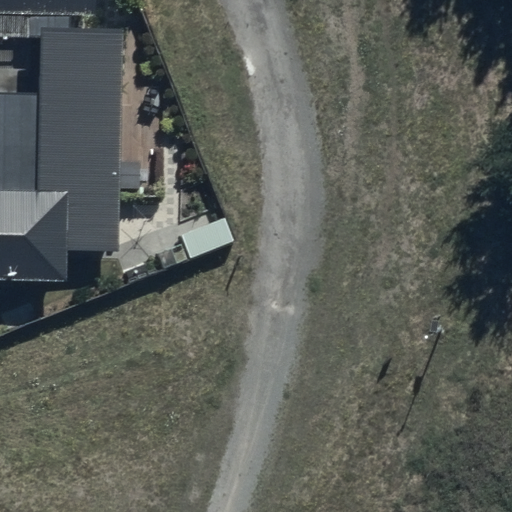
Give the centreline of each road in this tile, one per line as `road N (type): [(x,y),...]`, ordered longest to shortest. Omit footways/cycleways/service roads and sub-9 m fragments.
road 1 (track): [(210,0),(286,262),(195,511)]
road 2 (track): [(0,381),(286,262)]
